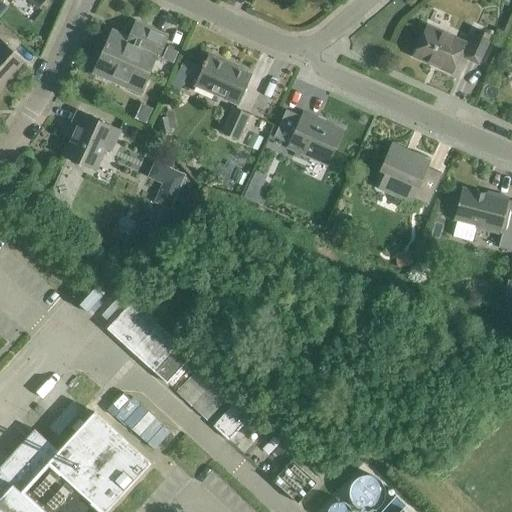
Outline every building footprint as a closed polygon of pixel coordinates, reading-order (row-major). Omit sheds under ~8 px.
[(0,92),(26,64),(13,53),(22,44),(1,24),(0,25),(0,92)] [(156,59),(166,37),(136,24),(127,44),(111,37),(94,74),(138,93),(154,58),(156,59)] [(413,57),(451,74),(459,56),(478,64),(490,37),(477,31),(470,45),(427,26),(413,57)] [(179,71),(197,79),(194,86),(238,105),(252,75),(208,56),(203,67),(185,59),(179,71)] [(480,91),(488,70),(477,66),(470,87),(480,91)] [(221,133),(237,141),(249,115),(232,108),(221,133)] [(311,156),(328,164),(343,131),(302,113),(300,117),(286,110),(273,138),(288,144),(287,146),(296,150),(293,157),(308,163),(311,156)] [(111,151),(120,131),(77,112),(71,126),(76,129),(64,157),(95,171),(105,148),(111,151)] [(188,150),(190,163),(203,162),(201,148),(188,150)] [(399,193),(428,206),(442,174),(428,168),(430,162),(413,154),(410,160),(388,150),(379,171),(385,173),(378,189),(397,197),(399,193)] [(170,210),(178,191),(162,184),(154,203),(170,210)] [(472,242),(475,228),(501,235),(498,248),(511,251),(511,218),(504,217),(509,198),(487,193),(486,195),(462,188),(453,220),(457,221),(453,237),(472,242)] [(331,241),(347,247),(354,231),(338,225),(331,241)] [(398,255),(400,265),(416,262),(414,251),(398,255)] [(94,309),(109,292),(100,284),(85,301),(94,309)] [(107,329),(155,373),(167,384),(192,357),(132,302),(107,329)] [(176,393),(207,421),(232,393),(201,365),(176,393)] [(69,386),(86,405),(104,389),(87,370),(69,386)] [(56,394),(63,375),(53,371),(45,390),(56,394)] [(178,430),(127,390),(112,409),(162,449),(178,430)] [(65,433),(85,405),(75,398),(55,427),(65,433)] [(213,426),(229,441),(254,413),(238,399),(213,426)] [(0,511),(105,511),(150,463),(94,412),(58,452),(34,430),(33,430),(0,466),(0,472),(9,481),(0,491),(0,511)] [(291,460),(272,481),(297,504),(316,483),(306,474),(297,465),(291,460)] [(361,476),(358,478),(355,480),(353,482),(351,485),(350,488),(349,491),(349,494),(349,498),(350,501),(352,504),(354,506),(357,508),(359,510),(363,511),(366,511),(369,511),(372,510),(375,509),(378,507),(380,505),(382,502),(384,499),(384,496),(384,492),(384,489),(383,486),(381,483),(379,481),(377,479),(374,477),(371,476),(367,475),(364,476),(361,476)] [(395,496),(380,511),(404,511),(402,509),(406,506),(395,496)] [(338,502),(336,503),(333,503),(331,505),(330,506),(328,508),(327,510),(326,511),(351,511),(350,510),(349,508),(348,506),(346,505),(345,503),(342,503),(340,502),(338,502)]
